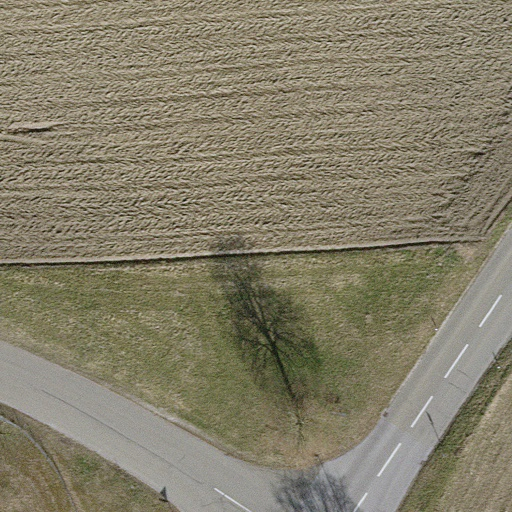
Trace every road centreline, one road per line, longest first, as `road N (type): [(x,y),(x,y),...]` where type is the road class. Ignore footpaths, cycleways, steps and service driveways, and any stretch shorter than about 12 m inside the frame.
road 1 (tertiary): [(0,382),(168,455),(246,511)]
road 2 (tertiary): [(511,283),(355,511)]
